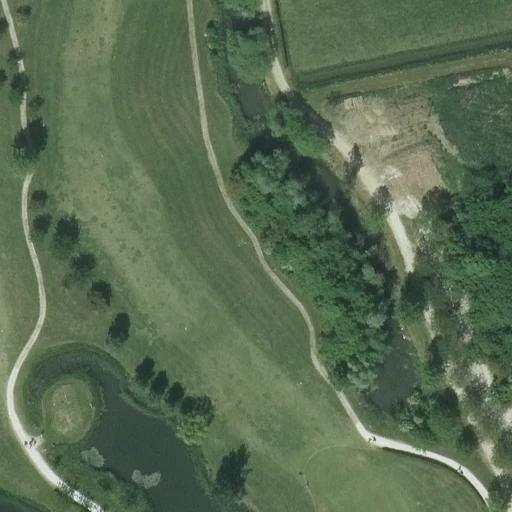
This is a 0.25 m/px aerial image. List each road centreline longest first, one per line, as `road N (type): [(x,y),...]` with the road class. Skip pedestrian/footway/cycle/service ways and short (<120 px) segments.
road 1 (track): [(511,508),(386,206),(358,162),(292,101),(280,79),(264,0)]
road 2 (track): [(292,101),(511,62)]
